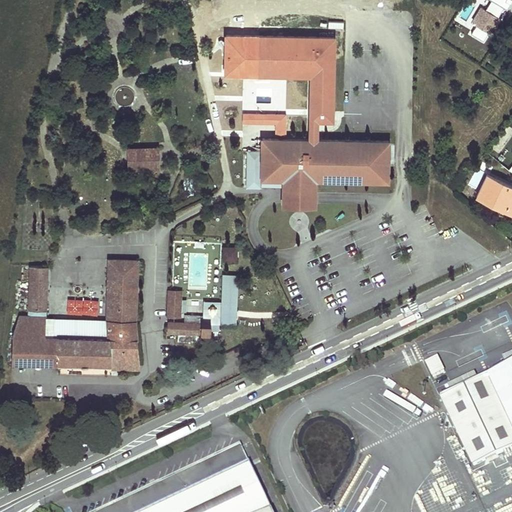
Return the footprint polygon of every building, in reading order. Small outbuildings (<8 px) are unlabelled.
[(497,16),(503,7),(506,9),(510,3),(505,0),(490,0),(485,9),(481,6),(472,21),(476,23),(470,33),(482,40),(488,32),(490,33),(500,18),(497,16)] [(311,74),(310,139),(316,139),(317,119),(332,119),(334,37),(259,35),(258,73),(311,74)] [(223,42),(224,48),(242,43),(240,37),(223,42)] [(262,150),(261,178),(283,178),(283,186),(283,188),(315,189),(315,179),(388,180),(389,140),(316,139),(310,139),(262,138),(262,150)] [(158,168),(158,148),(128,148),(128,169),(158,168)] [(261,178),(262,150),(246,150),(245,187),(261,188),(261,186),(261,178)] [(500,207),(500,206),(501,205),(511,209),(511,186),(487,175),(477,196),(500,207)] [(283,186),(283,178),(261,178),(261,186),(283,186)] [(315,189),(283,188),(283,204),(315,205),(315,189)] [(133,205),(122,209),(123,213),(134,209),(133,205)] [(511,209),(501,205),(500,206),(500,207),(498,210),(511,216),(511,209)] [(237,263),(238,248),(223,247),(222,263),(237,263)] [(28,316),(19,316),(12,337),(12,363),(111,365),(111,364),(139,365),(135,322),(137,261),(108,261),(106,321),(53,319),(52,338),(45,337),(47,267),(30,266),(28,316)] [(204,301),(203,324),(211,324),(236,326),(238,276),(223,275),(222,302),(204,301)] [(181,292),(168,292),(168,310),(180,310),(181,292)] [(294,316),(289,318),(293,327),(298,325),(294,316)] [(210,334),(211,324),(203,324),(167,322),(167,332),(210,334)] [(432,377),(445,371),(438,355),(425,361),(432,377)] [(511,364),(441,398),(473,467),(511,448),(511,364)] [(272,511),(249,462),(248,463),(240,446),(99,511),(272,511)]
